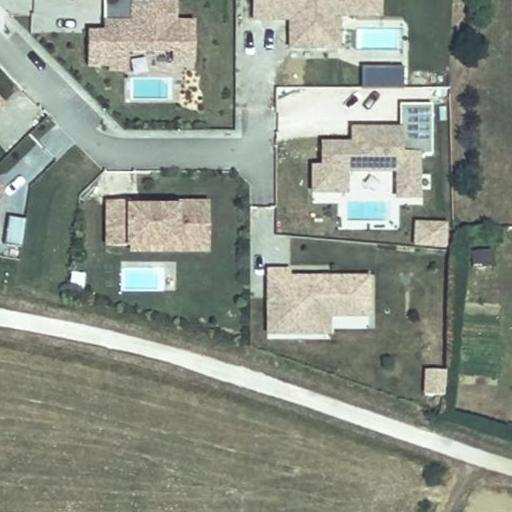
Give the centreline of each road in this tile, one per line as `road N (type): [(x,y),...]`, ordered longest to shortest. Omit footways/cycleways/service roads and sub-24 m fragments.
road 1 (track): [(0,318),(137,340),(511,465)]
road 2 (residential): [(0,30),(116,144),(261,145)]
